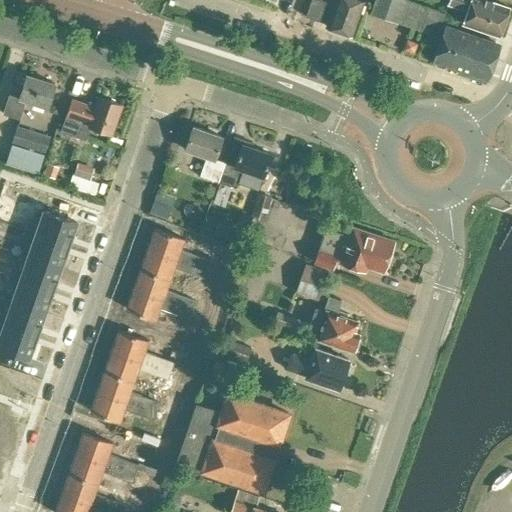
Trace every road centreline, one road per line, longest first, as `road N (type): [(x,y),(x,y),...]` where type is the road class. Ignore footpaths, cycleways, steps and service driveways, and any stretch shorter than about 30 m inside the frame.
road 1 (residential): [(171,81),(22,511)]
road 2 (primary): [(397,129),(347,103),(90,16)]
road 3 (tertiary): [(363,511),(444,284),(443,199)]
road 4 (residential): [(496,109),(470,92),(201,0)]
road 5 (residential): [(0,30),(171,81)]
road 6 (residential): [(171,81),(333,138)]
